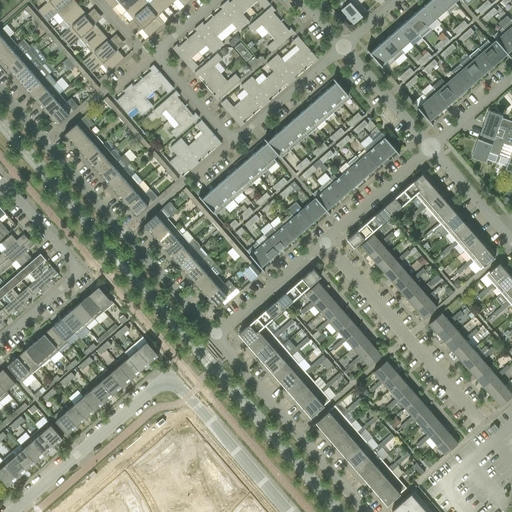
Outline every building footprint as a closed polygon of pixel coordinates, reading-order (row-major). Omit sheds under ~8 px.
[(38,11),(42,16),(60,0),(46,0),(48,2),(38,11)] [(60,0),(42,16),(47,22),(53,17),(59,24),(63,20),(64,20),(79,6),(78,7),(71,0),(60,0)] [(126,11),(138,0),(118,0),(127,9),(126,11)] [(137,24),(163,2),(161,0),(153,0),(148,5),(143,0),(138,0),(126,11),(128,10),(138,22),(137,24)] [(228,0),(227,0),(224,3),(244,27),(249,22),(242,14),(249,7),(242,0),(232,0),(229,3),(228,1),(228,0)] [(242,0),(249,7),(257,1),(264,9),(269,4),(269,5),(270,4),(266,0),(242,0)] [(360,3),(357,0),(347,0),(349,2),(341,9),(342,11),(345,14),(353,23),(362,15),(355,8),(360,3)] [(436,0),(430,0),(425,5),(436,18),(445,11),(449,15),(449,14),(436,0)] [(457,0),(436,0),(449,14),(448,13),(456,5),(458,7),(458,6),(455,2),(457,0)] [(487,0),(482,5),(485,9),(491,4),(487,0)] [(163,2),(137,24),(139,23),(150,35),(148,37),(164,23),(158,16),(167,7),(163,2)] [(222,9),(213,17),(224,30),(231,23),(236,29),(238,31),(244,27),(224,3),(219,7),(220,8),(220,7),(222,9)] [(425,5),(416,13),(431,30),(427,26),(436,18),(425,5)] [(485,9),(482,5),(476,10),(480,14),(485,9)] [(25,9),(32,17),(35,14),(28,6),(25,9)] [(60,36),(65,42),(91,19),(90,19),(89,20),(78,8),(80,7),(79,6),(64,20),(70,28),(60,36)] [(261,25),(267,32),(280,20),(273,12),(274,11),(275,11),(271,6),(271,7),(249,26),(253,32),(255,30),(261,25)] [(187,8),(181,13),(187,20),(192,15),(187,8)] [(494,8),(488,12),(492,17),(497,12),(494,8)] [(342,11),(337,15),(340,19),(345,14),(342,11)] [(492,17),(488,12),(483,17),(486,21),(492,17)] [(416,13),(407,21),(420,37),(429,29),(430,30),(431,30),(416,13)] [(32,17),(39,25),(42,23),(35,14),(32,17)] [(202,22),(198,26),(218,49),(223,44),(221,41),(217,36),(224,30),(213,17),(204,25),(202,23),(203,23),(202,22)] [(79,39),(86,46),(102,32),(101,32),(100,33),(89,21),(91,20),(91,19),(65,42),(69,47),(79,39)] [(280,20),(267,32),(274,40),(266,47),(271,52),(294,33),(290,28),(290,29),(289,30),(280,20)] [(502,27),(501,27),(511,39),(511,21),(510,20),(511,21),(503,29),(502,27)] [(407,21),(398,29),(409,42),(413,46),(422,38),(420,37),(407,21)] [(464,21),(458,25),(462,30),(467,25),(464,21)] [(39,25),(46,33),(49,31),(42,23),(39,25)] [(231,23),(224,30),(228,35),(236,29),(231,23)] [(261,37),(267,32),(261,25),(255,30),(261,37)] [(462,30),(458,25),(453,30),(456,34),(462,30)] [(196,31),(187,39),(198,52),(206,46),(209,49),(213,54),(218,49),(198,26),(194,30),(195,29),(196,31)] [(492,36),(495,40),(507,53),(511,48),(511,39),(501,27),(501,28),(502,29),(494,37),(492,35),(492,36)] [(470,28),(465,33),(468,37),(474,32),(470,28)] [(0,45),(9,37),(1,29),(0,29),(0,45)] [(398,29),(389,37),(404,54),(400,50),(409,42),(398,29)] [(221,41),(228,35),(224,30),(217,36),(221,41)] [(46,33),(54,42),(57,39),(49,31),(46,33)] [(82,62),(87,67),(113,45),(111,46),(100,34),(102,32),(86,46),(92,53),(82,62)] [(468,37),(465,33),(459,37),(463,42),(468,37)] [(299,49),(291,56),(302,69),(312,61),(313,62),(313,63),(318,59),(312,53),(311,51),(298,36),(297,37),(292,41),(296,46),(299,49)] [(446,36),(440,41),(444,45),(449,41),(446,36)] [(0,58),(0,59),(16,46),(9,37),(0,45),(0,56),(1,58),(0,58)] [(389,37),(379,44),(394,62),(395,62),(393,60),(402,53),(403,54),(404,54),(389,37)] [(16,46),(0,59),(4,64),(5,63),(8,66),(7,67),(7,68),(29,48),(30,48),(23,39),(16,46)] [(54,42),(60,50),(64,47),(57,39),(54,42)] [(198,52),(187,39),(178,47),(176,45),(177,45),(177,44),(172,48),(192,72),(193,71),(198,66),(191,58),(198,52)] [(492,42),(491,44),(487,40),(488,42),(479,49),(478,48),(493,65),(504,55),(507,53),(495,40),(492,42)] [(444,45),(440,41),(435,46),(438,50),(444,45)] [(234,48),(246,61),(252,56),(240,43),(234,48)] [(371,52),(370,53),(384,69),(385,68),(384,68),(393,61),(394,62),(379,44),(371,52)] [(452,44),(447,48),(450,53),(456,48),(452,44)] [(113,45),(87,67),(92,73),(102,64),(108,72),(124,58),(122,59),(112,47),(113,45)] [(206,46),(198,52),(201,56),(209,49),(206,46)] [(296,46),(288,52),(291,56),(299,49),(296,46)] [(60,50),(67,58),(71,55),(64,47),(60,50)] [(14,75),(14,76),(36,57),(29,48),(7,68),(11,72),(13,71),(15,74),(14,75)] [(450,53),(447,48),(441,53),(445,57),(450,53)] [(469,56),(484,73),(493,65),(478,48),(481,52),(472,60),(469,56)] [(284,62),(291,56),(288,52),(281,59),(284,62)] [(427,52),(422,57),(426,61),(431,56),(427,52)] [(200,75),(208,85),(221,74),(214,66),(218,62),(222,59),(217,54),(195,73),(194,73),(198,78),(198,77),(200,75)] [(277,54),(272,59),(292,82),(296,78),(295,78),(294,77),(302,69),(291,56),(284,62),(281,59),(277,54)] [(67,58),(75,66),(78,63),(71,55),(67,58)] [(460,63),(460,64),(475,81),(484,73),(469,56),(468,56),(470,57),(461,65),(460,63)] [(36,57),(14,76),(18,80),(20,79),(22,82),(21,83),(21,84),(42,66),(43,65),(36,57)] [(426,61),(422,57),(417,61),(420,66),(426,61)] [(273,72),(266,78),(277,91),(286,83),(288,85),(287,85),(288,86),(292,82),(272,59),(266,64),(273,72)] [(434,59),(428,64),(432,68),(438,64),(434,59)] [(214,66),(221,74),(225,70),(218,62),(214,66)] [(75,66),(82,74),(85,71),(78,63),(75,66)] [(432,68),(428,64),(423,69),(427,73),(432,68)] [(459,64),(451,71),(454,75),(466,89),(475,81),(460,64),(459,64)] [(151,71),(142,79),(153,92),(160,85),(167,93),(173,88),(173,89),(173,88),(160,73),(159,72),(153,65),(149,69),(150,69),(151,71)] [(42,66),(21,84),(25,89),(27,87),(29,90),(28,91),(28,92),(49,74),(42,66)] [(409,68),(404,73),(408,77),(413,72),(409,68)] [(82,74),(89,82),(92,80),(85,71),(82,74)] [(408,77),(404,73),(398,77),(402,81),(408,77)] [(35,100),(56,82),(49,74),(28,92),(32,97),(34,96),(36,99),(35,100)] [(221,74),(208,85),(216,94),(214,95),(213,95),(217,100),(217,99),(240,80),(235,74),(227,81),(221,74)] [(259,85),(266,78),(262,74),(255,80),(259,85)] [(416,75),(410,80),(414,84),(419,79),(416,75)] [(454,75),(445,83),(457,97),(466,89),(454,75)] [(252,77),(246,81),(266,104),(271,101),(270,100),(269,101),(268,99),(277,91),(266,78),(259,85),(255,80),(252,77)] [(441,78),(432,86),(433,87),(447,104),(457,97),(445,83),(441,78)] [(131,84),(127,88),(147,111),(153,106),(146,98),(153,92),(142,79),(133,87),(131,85),(132,84),(131,84)] [(92,80),(89,82),(96,91),(99,88),(92,80)] [(414,84),(410,80),(405,85),(409,89),(414,84)] [(248,94),(240,101),(251,113),(261,105),(262,107),(261,108),(262,108),(266,104),(246,81),(241,86),(244,90),(248,94)] [(336,82),(328,89),(342,106),(341,104),(349,97),(351,99),(351,98),(350,97),(340,85),(338,83),(337,81),(336,82)] [(42,108),(58,95),(63,91),(56,82),(35,100),(40,105),(41,104),(43,107),(42,108)] [(424,95),(423,95),(438,112),(447,104),(433,87),(432,87),(433,89),(425,96),(424,95)] [(147,111),(127,88),(123,91),(123,92),(124,91),(125,93),(117,101),(115,98),(114,99),(127,114),(135,107),(142,115),(147,111)] [(328,89),(319,97),(334,113),(333,112),(341,105),(342,106),(341,104),(328,89)] [(236,96),(240,101),(248,94),(244,90),(236,96)] [(166,110),(172,117),(185,106),(177,97),(179,95),(179,96),(180,96),(176,91),(175,91),(153,111),(158,117),(161,113),(166,110)] [(49,116),(50,116),(65,103),(58,95),(42,108),(47,113),(48,112),(50,115),(49,116)] [(438,112),(423,95),(427,99),(418,107),(418,106),(417,107),(429,121),(438,112)] [(104,99),(111,108),(114,105),(107,97),(104,99)] [(319,97),(311,104),(325,121),(324,119),(332,112),(333,113),(334,113),(319,97)] [(65,103),(50,116),(54,121),(55,120),(58,123),(57,123),(58,124),(78,107),(71,98),(65,103)] [(251,113),(240,101),(233,107),(226,99),(221,103),(220,104),(240,127),(245,123),(244,122),(244,123),(242,121),(251,113)] [(311,104),(302,112),(316,128),(317,128),(315,127),(324,120),(325,121),(311,104)] [(111,108),(118,116),(121,113),(114,105),(111,108)] [(185,106),(172,117),(178,125),(174,128),(170,132),(175,137),(198,118),(199,117),(195,113),(194,113),(195,114),(193,115),(185,106)] [(168,121),(172,117),(166,110),(161,113),(168,121)] [(480,133),(479,134),(482,135),(485,136),(504,142),(509,129),(507,128),(499,125),(501,119),(501,118),(502,116),(488,110),(487,113),(483,124),(480,133)] [(302,112),(293,119),(308,136),(307,134),(315,127),(316,129),(316,128),(302,112)] [(118,116),(125,124),(128,122),(121,113),(118,116)] [(358,113),(352,117),(356,122),(361,117),(358,113)] [(71,142),(72,142),(89,128),(93,124),(86,115),(64,133),(69,139),(70,138),(73,141),(71,142)] [(172,117),(168,121),(174,128),(178,125),(172,117)] [(356,122),(352,117),(347,122),(351,126),(356,122)] [(293,119),(285,127),(299,143),(298,142),(306,135),(308,136),(293,119)] [(203,133),(195,140),(206,153),(215,145),(217,146),(216,147),(217,147),(221,143),(215,137),(215,136),(214,135),(201,120),(201,121),(196,125),(203,133)] [(364,120),(359,125),(362,129),(368,124),(364,120)] [(125,124),(132,132),(136,130),(128,122),(125,124)] [(362,129),(359,125),(353,129),(357,134),(362,129)] [(285,127),(276,134),(291,151),(290,149),(298,142),(299,144),(299,143),(285,127)] [(89,128),(72,142),(76,147),(77,146),(80,149),(79,150),(96,136),(89,128)] [(340,128),(335,132),(339,137),(344,132),(340,128)] [(132,132),(139,141),(143,138),(136,130),(132,132)] [(339,137),(335,132),(330,137),(333,141),(339,137)] [(382,133),(373,141),(387,157),(395,150),(398,153),(398,154),(399,153),(395,148),(393,146),(385,137),(385,136),(382,133)] [(267,142),(279,156),(282,159),(282,158),(281,157),(289,150),(290,151),(291,151),(276,134),(268,141),(264,138),(267,142)] [(347,135),(341,140),(345,144),(351,139),(347,135)] [(96,136),(79,150),(83,155),(84,154),(87,157),(86,158),(103,144),(96,136)] [(368,136),(360,143),(364,148),(367,152),(378,165),(387,157),(373,141),(368,136)] [(472,155),(471,157),(485,162),(486,160),(487,159),(489,152),(497,155),(499,156),(504,142),(485,136),(483,141),(478,139),(472,155)] [(139,141),(146,149),(150,146),(143,138),(139,141)] [(181,138),(175,143),(195,166),(200,162),(199,162),(197,160),(206,153),(195,140),(188,146),(181,138)] [(345,144),(341,140),(336,144),(340,149),(345,144)] [(279,156),(267,142),(256,152),(269,167),(275,162),(276,163),(277,163),(275,160),(279,156)] [(499,160),(498,163),(506,166),(505,169),(511,171),(511,145),(504,142),(499,156),(500,156),(499,160)] [(195,166),(175,143),(170,148),(177,156),(169,162),(181,176),(182,177),(183,177),(181,175),(190,167),(191,169),(191,170),(195,166)] [(323,143),(318,147),(322,152),(327,147),(323,143)] [(103,144),(86,158),(90,163),(92,162),(94,165),(93,166),(93,167),(110,152),(103,144)] [(146,149),(154,157),(157,154),(150,146),(146,149)] [(322,152),(318,147),(313,152),(316,156),(322,152)] [(330,150),(324,155),(328,159),(333,154),(330,150)] [(110,152),(93,167),(97,171),(99,170),(101,173),(100,174),(100,175),(117,160),(110,152)] [(256,152),(247,160),(260,175),(267,169),(268,171),(268,170),(267,169),(269,167),(256,152)] [(355,155),(355,156),(370,172),(378,165),(367,152),(359,159),(355,155)] [(117,160),(100,175),(104,179),(106,178),(108,181),(107,182),(107,183),(124,168),(131,162),(124,154),(117,160)] [(154,157),(161,165),(164,162),(157,154),(154,157)] [(328,159),(324,155),(319,159),(323,164),(328,159)] [(347,163),(350,167),(361,180),(370,172),(355,156),(356,157),(348,164),(347,163)] [(306,158),(301,162),(304,166),(310,162),(306,158)] [(319,159),(316,162),(323,171),(327,168),(323,164),(319,159)] [(247,160),(238,167),(251,183),(258,177),(259,178),(260,178),(258,176),(260,175),(247,160)] [(161,165),(168,173),(171,170),(164,162),(161,165)] [(304,166),(301,162),(295,167),(299,171),(304,166)] [(346,163),(339,169),(343,174),(341,175),(352,187),(361,180),(350,167),(346,163)] [(312,165),(307,170),(311,174),(316,169),(312,165)] [(238,167),(229,175),(242,191),(249,184),(251,186),(251,185),(250,184),(251,183),(238,167)] [(124,168),(107,183),(111,188),(113,187),(115,189),(114,191),(131,176),(124,168)] [(171,170),(168,173),(175,182),(178,179),(171,170)] [(311,174),(307,170),(302,174),(305,179),(311,174)] [(121,199),(138,185),(142,181),(135,173),(131,176),(114,191),(119,196),(120,195),(122,198),(121,199)] [(417,197),(431,184),(422,173),(403,190),(411,198),(415,194),(417,197)] [(229,175),(220,183),(233,198),(241,192),(242,193),(241,191),(242,191),(229,175)] [(333,175),(329,178),(344,195),(352,187),(341,175),(337,179),(333,175)] [(321,185),(335,202),(344,195),(329,178),(330,180),(322,187),(321,185)] [(476,232),(479,229),(437,178),(434,181),(476,232)] [(284,184),(280,180),(273,187),(276,191),(284,184)] [(220,183),(211,191),(224,206),(232,199),(233,201),(234,200),(233,199),(233,198),(220,183)] [(425,206),(439,193),(431,184),(417,197),(423,204),(425,206)] [(138,185),(121,199),(126,204),(127,203),(129,206),(128,207),(129,207),(145,193),(138,185)] [(290,185),(284,189),(288,194),(293,189),(290,185)] [(312,193),(315,197),(326,210),(335,202),(321,185),(320,186),(322,187),(314,194),(312,193)] [(183,190),(190,199),(193,196),(186,187),(183,190)] [(145,193),(129,207),(133,212),(134,211),(137,214),(136,214),(137,215),(157,198),(150,189),(145,193)] [(288,194),(284,189),(279,194),(283,198),(288,194)] [(411,198),(403,190),(385,206),(392,214),(411,198)] [(202,198),(202,199),(216,216),(217,215),(215,214),(223,207),(225,208),(224,206),(211,191),(202,198)] [(433,215),(447,202),(439,193),(425,206),(423,204),(416,211),(419,214),(426,207),(433,215)] [(190,199),(197,207),(200,204),(193,196),(190,199)] [(266,200),(262,196),(255,201),(259,206),(266,200)] [(315,197),(311,201),(310,201),(310,202),(302,209),(313,222),(322,214),(326,210),(315,197)] [(273,200),(267,204),(271,208),(276,204),(273,200)] [(440,224),(455,211),(447,202),(433,215),(439,222),(440,224)] [(197,207),(204,215),(207,212),(200,204),(197,207)] [(271,208),(267,204),(262,209),(266,213),(271,208)] [(159,211),(143,224),(148,230),(149,228),(152,231),(150,232),(151,233),(167,219),(172,214),(165,206),(159,211)] [(392,214),(385,206),(366,222),(373,230),(392,214)] [(0,232),(4,237),(9,232),(0,221),(0,217),(5,213),(0,207),(0,232)] [(249,207),(244,211),(248,216),(253,211),(249,207)] [(293,209),(290,213),(304,229),(313,222),(302,209),(297,213),(293,209)] [(248,216),(244,211),(238,216),(242,221),(248,216)] [(411,220),(419,214),(416,211),(409,217),(411,220)] [(439,222),(432,229),(435,232),(437,229),(444,237),(448,233),(463,220),(455,211),(440,224),(439,222)] [(204,215),(211,223),(214,221),(207,212),(204,215)] [(281,220),(295,237),(304,229),(290,213),(289,213),(291,214),(282,221),(281,220)] [(255,215),(250,219),(254,223),(259,219),(255,215)] [(157,241),(158,241),(174,227),(167,219),(151,233),(155,238),(156,237),(159,240),(157,241)] [(229,224),(233,228),(238,224),(235,219),(229,224)] [(254,223),(250,219),(245,224),(248,228),(254,223)] [(273,227),(272,227),(287,244),(295,237),(281,220),(282,222),(274,229),(273,227)] [(456,242),(471,229),(463,220),(448,233),(455,240),(456,242)] [(211,223),(218,231),(222,229),(214,221),(211,223)] [(373,230),(366,222),(347,239),(354,247),(373,230)] [(165,249),(181,235),(174,227),(158,241),(162,246),(163,245),(166,248),(165,249)] [(236,232),(239,236),(245,231),(241,227),(236,232)] [(276,232),(267,239),(278,252),(287,244),(272,227),(272,228),(276,232)] [(218,231),(225,240),(229,237),(222,229),(218,231)] [(427,238),(435,232),(432,229),(424,235),(427,238)] [(458,243),(464,251),(479,238),(471,229),(456,242),(455,240),(448,247),(450,250),(458,243)] [(181,235),(165,249),(168,252),(169,254),(170,253),(173,256),(172,257),(193,239),(186,231),(181,235)] [(6,249),(0,254),(0,264),(28,240),(23,234),(16,240),(11,234),(1,243),(6,249)] [(373,234),(360,245),(368,255),(381,243),(383,245),(388,240),(386,237),(380,242),(373,234)] [(229,237),(225,240),(232,248),(236,245),(229,237)] [(464,251),(471,259),(472,260),(486,248),(479,238),(464,251)] [(193,239),(172,257),(176,262),(178,261),(180,264),(179,265),(179,266),(200,247),(198,245),(198,244),(196,241),(196,242),(193,239)] [(256,242),(255,242),(270,259),(278,252),(267,239),(259,246),(256,242)] [(28,240),(0,264),(0,273),(16,260),(21,266),(31,257),(26,251),(33,245),(28,240)] [(270,259),(255,242),(255,243),(256,244),(248,251),(247,250),(246,250),(261,267),(270,259)] [(381,243),(368,255),(376,264),(389,252),(383,245),(381,243)] [(232,248),(240,256),(243,253),(236,245),(232,248)] [(200,247),(179,266),(183,270),(185,269),(187,272),(186,273),(186,274),(202,260),(207,255),(200,247)] [(443,256),(450,250),(448,247),(440,253),(443,256)] [(239,256),(232,248),(227,252),(234,261),(239,256)] [(471,259),(463,265),(466,268),(468,266),(475,274),(480,269),(480,270),(495,257),(486,248),(472,260),(471,259)] [(389,252),(376,264),(384,273),(397,261),(399,263),(404,258),(402,255),(396,260),(389,252)] [(40,253),(28,264),(48,288),(55,282),(52,278),(57,273),(51,266),(44,272),(38,265),(45,259),(40,253)] [(240,256),(247,264),(250,261),(243,253),(240,256)] [(422,256),(417,261),(421,266),(426,262),(422,256)] [(193,281),(193,282),(209,268),(202,260),(186,274),(190,279),(192,277),(194,280),(193,281)] [(250,261),(247,264),(254,273),(257,270),(250,261)] [(397,261),(384,273),(392,282),(405,271),(399,263),(397,261)] [(485,275),(479,280),(486,287),(492,283),(493,284),(507,272),(502,265),(501,264),(499,262),(485,275)] [(215,263),(209,268),(193,282),(197,287),(199,286),(201,288),(200,290),(216,276),(222,272),(215,263)] [(28,264),(15,275),(20,280),(27,274),(34,282),(27,287),(33,295),(38,290),(41,294),(48,288),(28,264)] [(254,273),(247,264),(239,271),(247,279),(254,273)] [(466,268),(463,265),(456,271),(459,274),(466,268)] [(313,268),(294,284),(301,293),(320,276),(313,268)] [(405,271),(392,282),(400,291),(413,280),(414,281),(420,276),(417,273),(412,278),(405,271)] [(501,293),(511,283),(511,277),(507,272),(493,284),(492,283),(486,287),(484,289),(487,292),(494,286),(501,293)] [(15,275),(3,285),(24,309),(31,303),(27,299),(33,295),(27,287),(20,294),(13,286),(20,280),(15,275)] [(207,298),(223,284),(216,276),(200,290),(205,295),(206,294),(208,297),(207,298)] [(223,284),(207,298),(212,303),(213,302),(216,306),(221,301),(236,289),(228,280),(223,284)] [(413,280),(400,291),(408,300),(421,289),(414,281),(413,280)] [(457,280),(452,284),(457,289),(462,285),(457,280)] [(318,282),(305,293),(312,301),(313,302),(326,291),(318,282)] [(509,303),(511,299),(511,283),(501,293),(507,301),(509,303)] [(294,284),(275,301),(283,309),(301,293),(294,284)] [(3,285),(0,288),(0,298),(3,296),(9,303),(2,309),(8,316),(14,311),(17,315),(24,309),(3,285)] [(98,286),(89,294),(104,311),(113,303),(98,286)] [(449,288),(445,291),(449,296),(453,293),(449,288)] [(239,292),(236,289),(221,301),(224,305),(239,292)] [(421,289),(408,300),(416,310),(429,298),(430,299),(436,294),(433,291),(427,296),(421,289)] [(480,299),(487,292),(484,289),(477,296),(480,299)] [(312,301),(306,306),(309,309),(314,304),(321,312),(334,300),(326,291),(313,302),(312,301)] [(507,301),(501,293),(495,299),(502,306),(507,301)] [(89,294),(80,302),(92,316),(95,318),(104,311),(101,308),(89,294)] [(429,298),(416,310),(424,319),(437,307),(430,299),(429,298)] [(511,306),(511,299),(509,303),(507,301),(502,306),(500,307),(503,310),(510,304),(511,306)] [(334,300),(321,312),(327,319),(329,321),(342,309),(334,300)] [(275,301),(257,317),(264,325),(265,325),(283,309),(275,301)] [(80,302),(71,310),(86,327),(95,319),(80,302)] [(495,317),(503,310),(500,307),(493,314),(495,317)] [(327,319),(322,324),(324,327),(330,322),(337,330),(350,319),(342,309),(329,321),(327,319)] [(71,310),(62,318),(77,335),(86,327),(71,310)] [(441,312),(428,324),(436,333),(449,322),(451,324),(457,319),(454,316),(448,320),(441,312)] [(127,319),(123,315),(118,320),(121,324),(127,319)] [(238,333),(247,344),(267,327),(265,325),(264,325),(257,317),(238,333)] [(62,318),(53,325),(65,340),(68,343),(69,344),(78,336),(77,335),(62,318)] [(282,327),(285,330),(294,322),(291,319),(282,327)] [(350,319),(337,330),(343,338),(345,339),(358,328),(350,319)] [(449,322),(436,333),(444,342),(457,331),(451,324),(449,322)] [(53,325),(44,333),(59,350),(68,343),(53,325)] [(109,335),(114,331),(116,329),(113,325),(106,332),(109,335)] [(125,325),(120,329),(124,334),(129,329),(125,325)] [(247,344),(255,353),(275,336),(276,338),(285,330),(282,327),(273,335),(267,327),(247,344)] [(343,338),(337,342),(340,345),(346,341),(353,348),(366,337),(358,328),(345,339),(343,338)] [(124,334),(120,329),(115,334),(118,339),(124,334)] [(457,331),(444,342),(452,351),(465,340),(467,342),(472,337),(470,334),(464,339),(457,331)] [(99,338),(102,341),(109,335),(106,332),(99,338)] [(44,333),(35,341),(50,358),(59,350),(44,333)] [(322,333),(316,339),(320,343),(326,338),(322,333)] [(255,353),(263,362),(282,345),(276,338),(275,336),(255,353)] [(298,345),(301,348),(310,340),(307,337),(298,345)] [(366,337),(353,348),(359,356),(360,357),(374,346),(366,337)] [(107,340),(102,345),(106,350),(111,345),(107,340)] [(282,345),(263,362),(271,371),(290,354),(292,356),(301,348),(298,345),(295,347),(289,340),(282,345)] [(465,340),(452,351),(460,361),(473,349),(467,342),(465,340)] [(35,341),(26,349),(41,366),(50,358),(35,341)] [(146,341),(137,349),(149,363),(158,355),(146,341)] [(106,350),(102,345),(96,350),(100,354),(106,350)] [(359,356),(353,361),(356,364),(361,359),(368,367),(382,355),(374,346),(360,357),(359,356)] [(26,349),(17,357),(31,374),(41,366),(26,349)] [(125,353),(125,354),(140,371),(149,363),(137,349),(128,357),(125,353)] [(473,349),(460,361),(468,370),(481,358),(483,360),(488,355),(486,352),(480,357),(473,349)] [(125,354),(116,361),(131,378),(140,371),(125,354)] [(271,371),(279,380),(298,363),(292,356),(290,354),(271,371)] [(314,363),(316,366),(325,358),(323,355),(314,363)] [(89,356),(84,361),(88,365),(93,361),(89,356)] [(31,374),(17,357),(7,365),(22,382),(31,374)] [(481,358),(468,370),(476,379),(489,367),(483,360),(481,358)] [(386,360),(373,372),(380,380),(381,381),(394,370),(386,360)] [(88,365),(84,361),(78,366),(82,370),(88,365)] [(107,369),(122,386),(131,378),(116,361),(116,362),(119,365),(110,373),(107,369)] [(279,380),(287,389),(306,372),(307,374),(316,366),(314,363),(305,371),(298,363),(279,380)] [(489,367),(476,379),(484,388),(497,377),(498,378),(504,373),(501,370),(496,375),(489,367)] [(3,369),(0,371),(0,384),(6,391),(15,383),(3,369)] [(107,369),(98,377),(113,394),(122,386),(107,369)] [(380,380),(374,385),(377,388),(383,383),(389,390),(402,379),(394,370),(381,381),(380,380)] [(71,372),(66,377),(70,381),(75,377),(71,372)] [(287,389),(295,398),(314,381),(307,374),(306,372),(287,389)] [(329,381),(332,384),(341,376),(339,373),(329,381)] [(70,381),(66,377),(60,381),(64,386),(70,381)] [(101,381),(92,388),(104,402),(113,394),(98,377),(101,381)] [(497,377),(484,388),(492,397),(505,386),(498,378),(497,377)] [(402,379),(389,390),(396,398),(397,399),(410,388),(402,379)] [(295,398),(302,407),(322,391),(323,392),(332,384),(329,381),(320,389),(314,381),(295,398)] [(0,384),(0,401),(8,394),(0,384)] [(511,393),(505,386),(492,397),(500,406),(511,395),(511,393)] [(53,388),(48,392),(51,397),(57,392),(53,388)] [(92,388),(83,396),(95,410),(104,402),(92,388)] [(396,398),(390,403),(393,406),(398,401),(405,409),(418,397),(410,388),(397,399),(396,398)] [(78,390),(70,397),(75,403),(83,396),(78,390)] [(322,391),(302,407),(311,417),(330,400),(323,392),(322,391)] [(51,397),(48,392),(42,397),(46,402),(51,397)] [(83,396),(74,404),(85,418),(95,410),(83,396)] [(418,397),(405,409),(411,416),(413,418),(426,406),(418,397)] [(360,398),(351,406),(353,409),(362,401),(360,398)] [(38,409),(34,404),(28,409),(32,414),(38,409)] [(62,409),(76,426),(85,418),(74,404),(65,412),(62,409)] [(315,422),(324,432),(343,415),(344,416),(353,409),(351,406),(342,413),(335,405),(315,422)] [(411,416),(406,421),(408,424),(414,419),(421,427),(434,415),(426,406),(413,418),(411,416)] [(76,426),(62,409),(52,417),(67,434),(76,426)] [(324,432),(331,441),(351,424),(344,416),(343,415),(324,432)] [(434,415),(421,427),(427,434),(429,436),(442,425),(434,415)] [(21,416),(15,421),(19,425),(25,420),(21,416)] [(366,424),(369,427),(378,419),(375,416),(366,424)] [(395,417),(389,423),(394,428),(401,423),(395,417)] [(19,425),(15,421),(10,425),(14,430),(19,425)] [(48,421),(38,429),(53,446),(63,438),(48,421)] [(161,429),(156,434),(158,437),(165,444),(166,446),(184,430),(177,421),(164,432),(161,429)] [(331,441),(339,449),(359,433),(360,434),(369,427),(366,424),(357,431),(351,424),(331,441)] [(489,428),(493,432),(493,433),(498,429),(494,424),(489,428)] [(427,434),(422,439),(424,442),(430,437),(437,445),(450,434),(442,425),(429,436),(427,434)] [(38,429),(29,437),(40,448),(44,454),(50,448),(53,446),(38,429)] [(184,430),(166,446),(167,447),(174,454),(178,451),(177,450),(191,438),(184,430)] [(339,449),(347,459),(366,442),(360,434),(359,433),(339,449)] [(191,438),(177,450),(178,451),(183,457),(185,459),(203,443),(195,434),(191,438)] [(382,442),(385,445),(394,437),(391,434),(382,442)] [(450,434),(437,445),(445,454),(458,443),(450,434)] [(29,437),(20,445),(23,448),(35,462),(44,454),(40,448),(29,437)] [(347,459),(355,468),(374,451),(376,453),(385,445),(382,442),(373,450),(366,442),(347,459)] [(203,443),(185,459),(186,460),(192,467),(206,455),(210,451),(203,443)] [(23,448),(14,456),(26,470),(35,462),(23,448)] [(355,468),(363,477),(382,460),(376,453),(374,451),(355,468)] [(11,452),(2,460),(5,463),(5,464),(17,478),(26,470),(14,456),(11,452)] [(407,452),(398,460),(400,463),(410,455),(408,453),(407,452)] [(192,467),(188,470),(194,478),(195,479),(213,463),(206,455),(192,467)] [(421,462),(427,469),(431,466),(424,459),(421,462)] [(5,464),(5,463),(2,460),(0,462),(0,476),(8,485),(17,478),(5,464)] [(363,477),(371,486),(390,469),(391,471),(400,463),(398,460),(389,468),(382,460),(363,477)] [(213,463),(195,479),(196,481),(203,488),(205,491),(211,486),(208,483),(221,472),(213,463)] [(371,486),(379,495),(398,478),(391,471),(390,469),(371,486)] [(93,479),(87,484),(90,487),(96,494),(97,496),(115,480),(108,471),(95,482),(93,479)] [(398,478),(379,495),(387,505),(406,488),(398,478)] [(115,480),(97,496),(105,504),(119,492),(119,493),(124,489),(115,480)] [(219,495),(213,500),(216,503),(222,510),(223,511),(242,496),(234,487),(221,498),(219,495)] [(414,490),(426,504),(430,500),(418,487),(414,490)] [(105,504),(101,508),(104,511),(113,511),(126,501),(119,493),(119,492),(105,504)] [(392,510),(393,511),(427,511),(411,493),(392,510)] [(242,496),(223,511),(238,511),(248,504),(242,496)] [(248,504),(238,511),(256,511),(260,509),(253,500),(248,504)] [(126,501),(113,511),(132,511),(135,510),(126,501)] [(427,506),(432,511),(439,511),(431,502),(427,506)]
